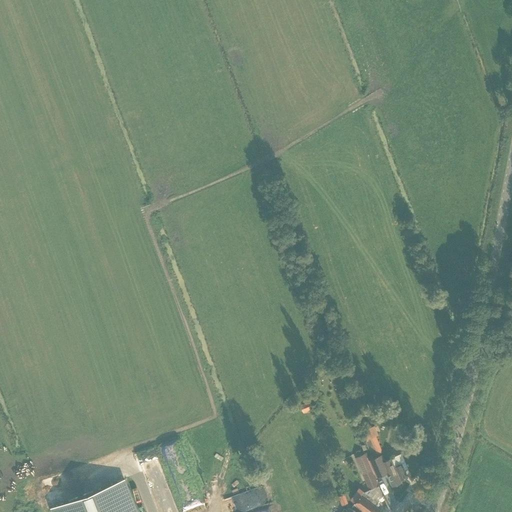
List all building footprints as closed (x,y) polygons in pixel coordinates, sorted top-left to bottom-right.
[(370,440),(365,442),(371,456),(382,451),(375,435),(369,437),(370,440)] [(355,457),(369,489),(378,485),(365,453),(355,457)] [(395,467),(391,458),(385,461),(382,455),(369,460),(377,477),(386,473),(392,486),(401,482),(401,480),(408,477),(402,464),(395,467)] [(51,508),(52,511),(135,511),(123,480),(51,508)] [(378,511),(380,510),(375,506),(378,502),(363,491),(354,504),(364,511),(378,511)]
